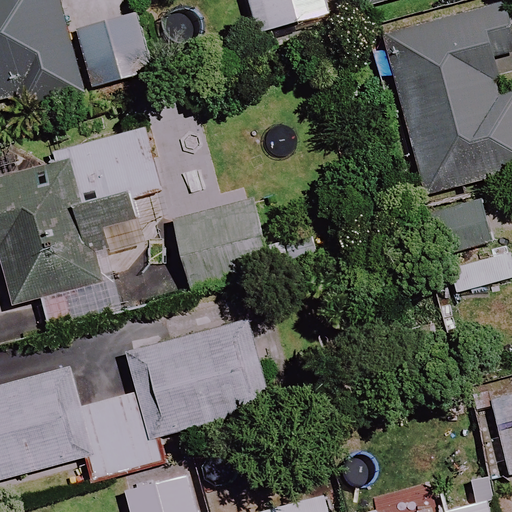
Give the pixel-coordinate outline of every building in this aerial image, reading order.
[(72,38),(62,0),(0,0),(0,104),(39,95),(48,130),(102,116),(95,89),(152,75),(138,22),(72,38)] [(329,17),(324,0),(250,0),(261,36),(329,17)] [(511,177),(511,98),(505,100),(497,65),(511,62),(511,24),(509,10),(387,38),(423,197),(511,177)] [(58,169),(0,184),(0,253),(1,254),(17,312),(42,306),(50,336),(124,317),(108,258),(174,241),(145,132),(69,153),(55,156),(58,169)] [(492,246),(483,205),(423,218),(432,260),(492,246)] [(30,313),(0,320),(0,344),(36,335),(30,313)] [(0,488),(90,463),(97,486),(168,466),(161,443),(271,411),(245,318),(0,387),(0,488)] [(511,478),(511,397),(492,401),(510,479),(511,478)]
